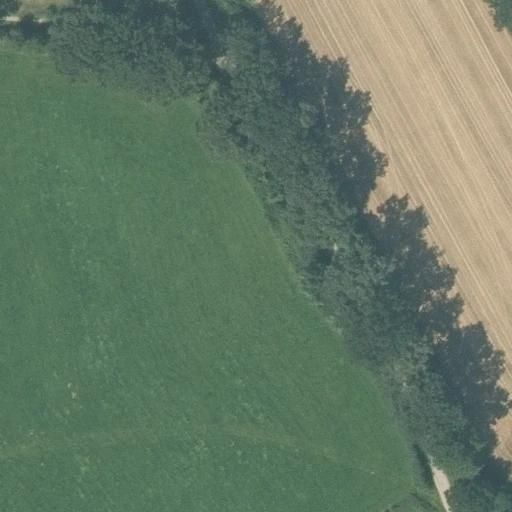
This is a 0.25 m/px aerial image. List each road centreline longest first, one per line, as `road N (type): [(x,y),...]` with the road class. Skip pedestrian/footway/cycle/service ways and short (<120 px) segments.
road 1 (track): [(460,511),(366,299),(244,69)]
road 2 (track): [(244,69),(0,40)]
